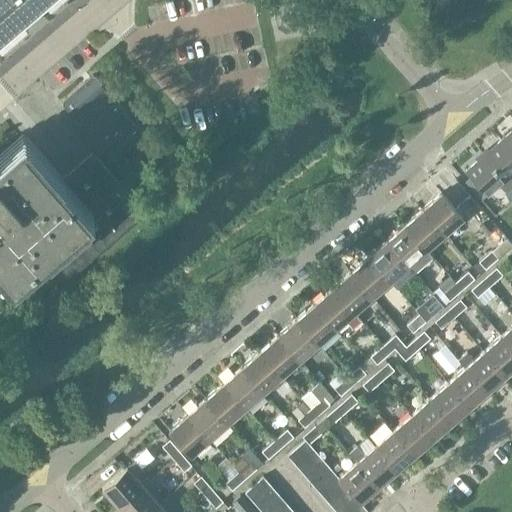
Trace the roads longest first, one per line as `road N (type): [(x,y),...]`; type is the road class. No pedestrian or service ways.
road 1 (residential): [(39,478),(459,119)]
road 2 (residential): [(459,119),(354,0)]
road 3 (residential): [(0,93),(108,0)]
road 4 (residential): [(511,416),(412,505),(418,511)]
